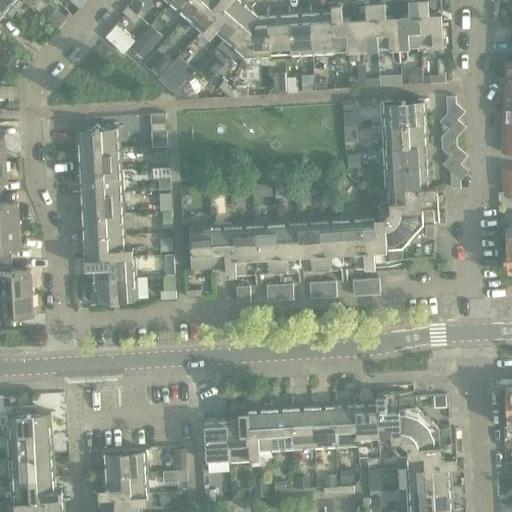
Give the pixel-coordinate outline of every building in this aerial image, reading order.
[(0,0),(0,8),(4,12),(14,0),(0,0)] [(171,0),(171,1),(187,15),(200,0),(171,0)] [(200,0),(187,15),(203,30),(229,0),(200,0)] [(242,0),(229,0),(203,30),(210,36),(215,30),(225,38),(251,8),(242,0)] [(331,2),(332,10),(333,10),(335,50),(349,49),(350,61),(354,64),(358,64),(354,0),(331,2)] [(375,0),(361,0),(354,0),(358,64),(362,64),(365,60),(364,48),(378,48),(375,0)] [(397,0),(375,0),(378,48),(392,47),(393,58),(397,62),(401,61),(397,0)] [(418,0),(397,0),(401,61),(405,61),(408,57),(408,46),(421,45),(418,0)] [(418,0),(421,45),(441,44),(444,44),(441,0),(418,0)] [(123,11),(126,14),(134,22),(139,17),(128,6),(123,11)] [(289,7),(289,13),(291,53),(292,59),(293,59),(292,52),(313,51),(311,11),(290,13),(290,7),(289,7)] [(251,8),(225,38),(244,55),(259,14),(251,8)] [(58,10),(48,21),(58,29),(67,19),(58,10)] [(332,10),(311,11),(313,51),(335,50),(333,10),(332,10)] [(270,54),(291,53),(289,13),(268,14),(270,54)] [(259,14),(244,55),(270,54),(268,14),(259,14)] [(121,28),(110,40),(124,53),(135,40),(121,28)] [(142,35),(132,46),(144,57),(154,46),(142,35)] [(3,53),(0,61),(14,66),(17,58),(3,53)] [(162,56),(153,67),(163,75),(175,61),(169,56),(162,56)] [(501,77),(500,84),(511,84),(511,61),(507,62),(506,77),(501,77)] [(411,74),(409,74),(410,84),(423,83),(422,67),(416,67),(411,74)] [(288,73),(275,74),(276,94),(281,93),(289,93),(288,78),(288,73)] [(296,78),(288,78),(289,93),(298,92),(298,90),(298,87),(297,87),(296,78)] [(327,79),(315,80),(316,89),(327,89),(327,79)] [(234,96),(233,89),(224,81),(219,86),(230,96),(234,96)] [(511,84),(500,84),(500,91),(505,91),(505,106),(511,106),(511,84)] [(447,96),(448,112),(448,113),(457,103),(456,103),(456,96),(447,96)] [(17,99),(8,99),(9,109),(17,108),(17,99)] [(355,99),(344,100),(344,104),(344,111),(356,111),(355,99)] [(384,102),(385,124),(425,122),(424,100),(430,100),(430,99),(378,102),(378,103),(384,102)] [(448,113),(448,112),(441,121),(449,128),(458,119),(465,111),(457,103),(448,113)] [(511,106),(505,106),(503,129),(503,140),(511,140),(511,106)] [(442,136),(442,142),(457,141),(457,137),(466,126),(458,119),(449,128),(442,136)] [(425,122),(385,124),(386,145),(426,143),(425,122)] [(78,129),(79,150),(119,148),(118,126),(124,126),(124,125),(101,126),(98,123),(94,127),(72,128),(72,129),(78,129)] [(511,140),(503,140),(502,152),(511,152),(511,140)] [(457,141),(442,142),(442,148),(451,155),(460,164),(461,164),(468,155),(457,146),(457,141)] [(426,143),(386,145),(388,167),(428,165),(426,143)] [(119,148),(79,150),(80,172),(120,170),(119,148)] [(168,149),(158,149),(159,162),(168,161),(168,149)] [(451,155),(443,164),(451,171),(451,170),(461,179),(469,171),(461,164),(460,164),(451,155)] [(361,157),(349,157),(350,170),(361,169),(361,157)] [(428,165),(388,167),(389,188),(429,186),(429,185),(428,165)] [(511,168),(503,169),(503,180),(511,179),(511,168)] [(120,170),(80,172),(82,193),(122,191),(120,170)] [(451,170),(451,171),(452,187),(461,187),(461,180),(461,179),(451,170)] [(163,179),(161,182),(161,189),(171,189),(170,179),(163,179)] [(511,179),(503,180),(504,192),(511,191),(511,179)] [(429,186),(389,188),(390,210),(423,208),(424,224),(435,223),(434,207),(439,207),(437,185),(429,185),(429,186)] [(122,191),(82,193),(83,215),(123,213),(122,191)] [(0,226),(20,225),(18,203),(0,203),(0,226)] [(390,210),(385,216),(386,249),(403,248),(424,224),(423,208),(390,210)] [(172,211),(163,211),(164,229),(173,228),(172,211)] [(123,213),(83,215),(84,236),(124,234),(123,213)] [(384,216),(363,217),(366,266),(371,265),(371,266),(387,265),(387,260),(403,259),(403,248),(386,249),(385,216),(384,216)] [(363,217),(342,219),(344,267),(366,266),(363,217)] [(342,219),(320,220),(323,268),(344,267),(342,219)] [(320,220),(298,221),(301,269),(323,268),(320,220)] [(214,266),(212,226),(190,227),(190,221),(189,221),(191,244),(188,248),(191,251),(192,273),(193,273),(193,267),(214,266)] [(298,221),(277,222),(279,271),(301,269),(298,221)] [(277,222),(255,224),(258,272),(279,271),(277,222)] [(255,224),(234,225),(236,273),(258,272),(255,224)] [(434,224),(426,224),(427,237),(435,236),(434,224)] [(20,225),(0,226),(0,260),(12,260),(11,248),(21,248),(20,225)] [(234,225),(212,226),(214,266),(226,265),(227,274),(236,273),(234,225)] [(124,234),(84,236),(85,258),(134,255),(133,246),(125,246),(124,234)] [(173,241),(163,242),(164,254),(173,253),(173,241)] [(134,255),(85,258),(86,268),(94,267),(95,279),(135,277),(134,255)] [(0,293),(33,292),(32,270),(12,271),(12,260),(0,260),(0,293)] [(135,277),(95,279),(96,301),(90,301),(90,302),(112,301),(116,304),(120,300),(142,299),(142,298),(136,299),(135,277)] [(33,292),(0,293),(0,316),(34,315),(33,292)] [(376,393),(377,402),(380,442),(401,440),(402,440),(400,407),(416,406),(415,396),(400,397),(400,392),(376,393)] [(447,395),(435,396),(436,407),(447,406),(447,395)] [(356,403),(334,404),(337,444),(358,443),(358,449),(359,449),(359,443),(356,403),(356,397),(355,397),(356,403)] [(369,402),(356,403),(359,443),(372,442),(369,402)] [(377,402),(369,402),(372,442),(380,442),(377,402)] [(334,404),(313,405),(315,445),(337,444),(334,404)] [(10,415),(11,436),(51,434),(50,412),(56,412),(56,411),(36,412),(36,405),(23,406),(23,413),(4,414),(4,415),(10,415)] [(313,405),(291,407),(293,447),(315,445),(313,405)] [(416,406),(400,407),(402,440),(401,440),(408,446),(441,444),(440,428),(416,406)] [(291,407),(270,408),(272,448),(293,447),(291,407)] [(270,408),(248,409),(251,458),(260,457),(260,449),(272,448),(270,408)] [(239,418),(227,419),(229,459),(251,458),(248,409),(239,410),(239,418)] [(208,460),(229,459),(227,419),(205,420),(205,414),(204,414),(205,420),(200,420),(201,436),(205,436),(207,466),(208,466),(208,460)] [(408,446),(409,467),(449,465),(449,466),(458,466),(456,443),(452,443),(451,427),(440,428),(441,444),(408,446)] [(51,434),(11,436),(12,458),(52,455),(51,434)] [(105,452),(106,474),(146,472),(145,450),(151,450),(151,449),(99,452),(99,453),(105,452)] [(186,449),(175,450),(176,465),(177,470),(179,470),(187,469),(187,465),(186,449)] [(52,455),(12,458),(13,479),(53,477),(52,455)] [(449,465),(409,467),(410,489),(450,487),(449,466),(449,465)] [(354,468),(341,469),(341,484),(355,483),(354,468)] [(187,469),(179,470),(180,480),(188,479),(187,469)] [(382,470),(369,470),(370,483),(382,483),(382,470)] [(98,487),(99,496),(147,493),(146,472),(106,474),(107,486),(98,487)] [(337,474),(324,475),(325,485),(338,485),(337,474)] [(310,475),(296,476),(297,488),(311,487),(310,475)] [(53,477),(13,479),(15,501),(63,498),(62,489),(54,489),(53,477)] [(285,481),(275,482),(275,490),(285,489),(285,481)] [(269,483),(254,484),(255,496),(270,495),(269,483)] [(450,487),(410,489),(411,511),(452,508),(450,487)] [(215,488),(206,489),(206,501),(215,500),(215,488)] [(243,488),(232,489),(232,498),(244,498),(243,488)] [(147,493),(99,496),(99,511),(139,511),(139,503),(148,503),(147,493)] [(63,511),(63,498),(15,501),(15,510),(24,510),(23,511),(63,511)] [(380,498),(371,499),(371,511),(374,511),(381,511),(380,498)] [(188,501),(180,502),(180,511),(188,511),(188,501)]
